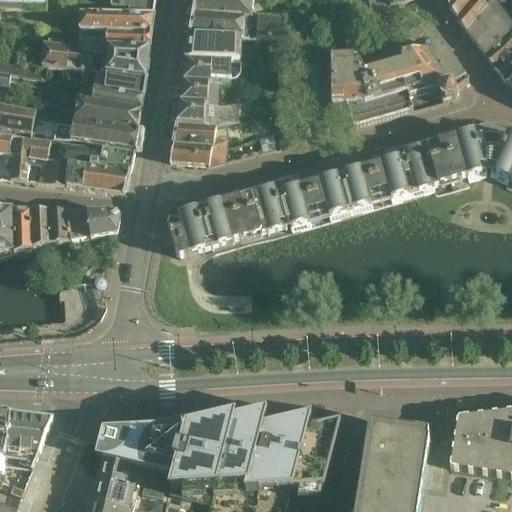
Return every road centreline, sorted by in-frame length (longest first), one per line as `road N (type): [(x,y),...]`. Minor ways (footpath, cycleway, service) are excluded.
road 1 (tertiary): [(118,369),(167,387),(511,373)]
road 2 (tertiary): [(511,341),(166,355),(118,369)]
road 3 (residential): [(143,210),(496,107)]
road 4 (tertiary): [(143,210),(177,0)]
road 5 (tertiary): [(118,369),(143,210)]
road 6 (residential): [(0,196),(143,210)]
